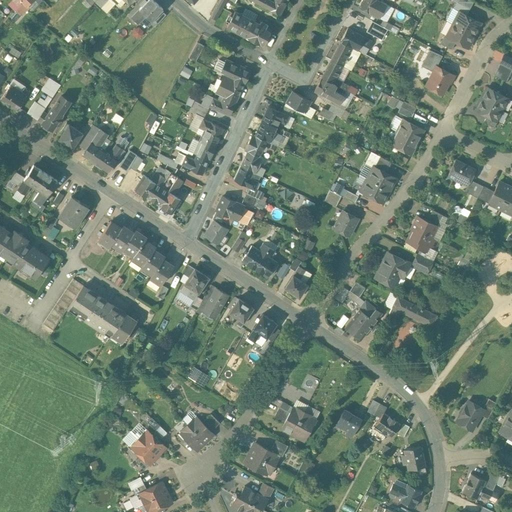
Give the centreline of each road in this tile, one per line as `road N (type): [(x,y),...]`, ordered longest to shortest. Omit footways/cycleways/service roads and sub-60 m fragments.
road 1 (residential): [(445,131),(307,322)]
road 2 (residential): [(216,511),(192,475),(245,415),(307,322)]
road 3 (residential): [(271,64),(187,243)]
road 4 (residential): [(440,453),(419,399),(393,373),(307,322)]
road 5 (residential): [(307,322),(187,243)]
road 6 (residential): [(271,64),(305,82),(347,0)]
road 7 (residential): [(108,191),(0,118)]
road 8 (residential): [(511,21),(491,42),(445,131)]
road 9 (residential): [(43,297),(108,191)]
